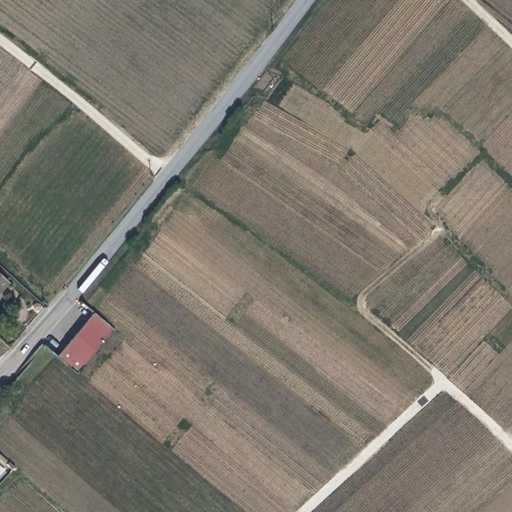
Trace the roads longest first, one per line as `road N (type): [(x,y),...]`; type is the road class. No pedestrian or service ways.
road 1 (tertiary): [(0,377),(168,179),(303,0)]
road 2 (track): [(302,511),(442,383),(511,448)]
road 3 (track): [(0,40),(168,179)]
